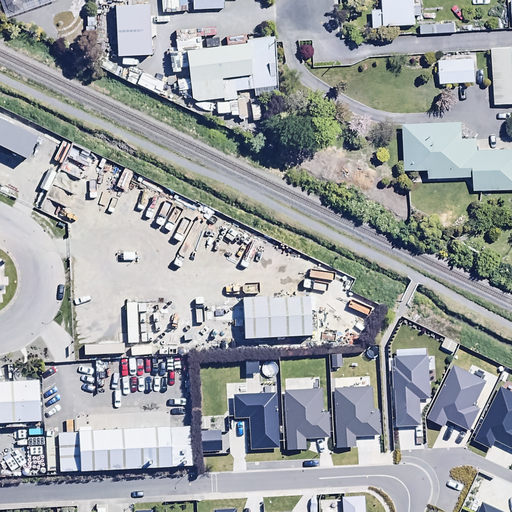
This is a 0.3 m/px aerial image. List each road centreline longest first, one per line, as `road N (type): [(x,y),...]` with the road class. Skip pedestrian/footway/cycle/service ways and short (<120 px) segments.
road 1 (residential): [(407,511),(405,485),(385,475),(0,494)]
road 2 (residential): [(311,0),(314,23),(344,46),(511,39)]
road 3 (unclassified): [(0,335),(39,299),(38,261),(27,241),(0,227)]
